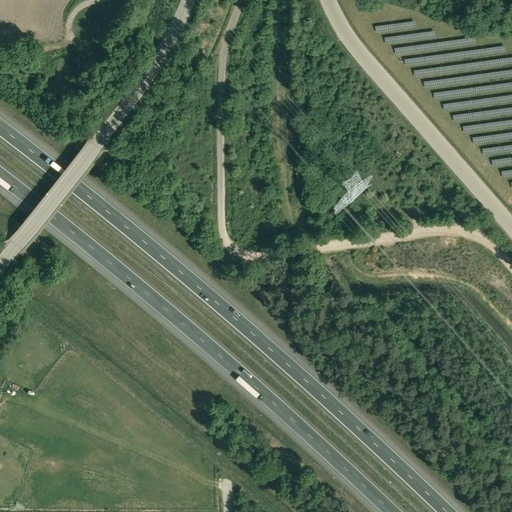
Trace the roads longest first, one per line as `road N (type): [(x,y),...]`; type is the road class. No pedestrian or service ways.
road 1 (motorway): [(447,511),(200,289),(0,128)]
road 2 (motorway): [(0,177),(236,370),(388,511)]
road 3 (unclassified): [(0,266),(150,74),(189,0)]
road 4 (unclassified): [(263,256),(232,250),(221,224),(222,62),(241,0)]
road 5 (track): [(301,250),(276,137),(276,0)]
road 6 (track): [(511,267),(483,238),(461,231),(338,245)]
